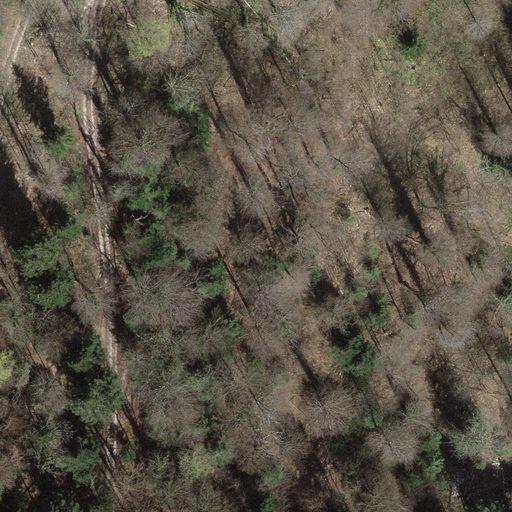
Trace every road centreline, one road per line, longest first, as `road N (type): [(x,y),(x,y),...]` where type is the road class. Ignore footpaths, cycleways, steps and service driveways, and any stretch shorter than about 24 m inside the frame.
road 1 (track): [(100,0),(91,60),(91,198),(116,410),(116,511)]
road 2 (track): [(0,133),(39,0)]
